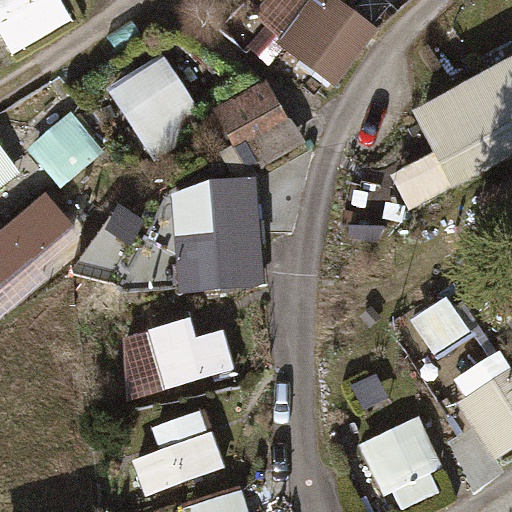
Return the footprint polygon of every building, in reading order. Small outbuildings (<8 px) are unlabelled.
[(56,0),(2,0),(0,1),(0,59),(1,61),(70,29),(56,0)] [(377,37),(328,0),(269,0),(250,25),(335,90),(377,37)] [(164,60),(108,93),(152,167),(208,133),(164,60)] [(511,66),(411,116),(451,198),(511,168),(511,66)] [(280,121),(265,87),(213,109),(228,143),(280,121)] [(99,156),(58,107),(39,123),(51,138),(26,158),(55,192),(99,156)] [(390,190),(353,181),(344,217),(381,226),(390,190)] [(494,260),(511,252),(511,183),(468,204),(494,260)] [(219,286),(249,286),(249,192),(211,193),(212,253),(188,253),(188,296),(219,296),(219,286)] [(45,220),(0,245),(0,256),(6,268),(12,266),(24,289),(65,267),(51,242),(56,239),(45,220)] [(123,390),(133,405),(164,395),(167,407),(239,385),(224,334),(195,343),(189,323),(123,343),(123,390)] [(466,340),(436,360),(456,390),(486,370),(466,340)] [(372,369),(344,385),(359,412),(387,397),(372,369)] [(511,374),(454,409),(490,468),(511,454),(511,374)] [(130,467),(144,504),(225,475),(212,438),(205,440),(196,417),(149,434),(158,457),(130,467)] [(418,425),(356,450),(377,503),(391,497),(397,511),(409,511),(438,500),(430,481),(439,477),(418,425)] [(247,511),(243,495),(182,511),(247,511)]
